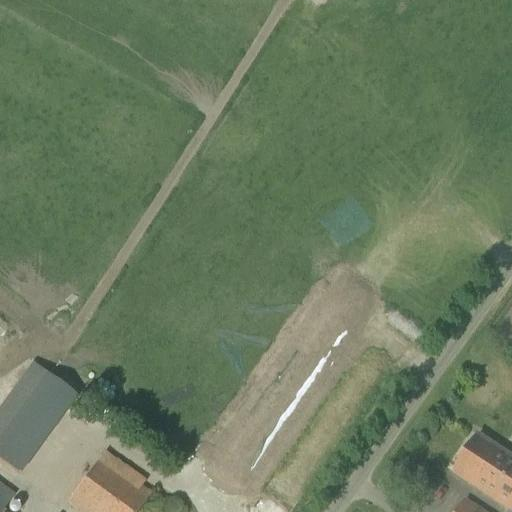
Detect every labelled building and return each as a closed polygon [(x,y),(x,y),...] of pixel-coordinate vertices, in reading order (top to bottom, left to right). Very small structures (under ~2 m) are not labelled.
[(32,363),(0,407),(0,458),(20,472),(75,395),(32,363)] [(511,511),(511,457),(477,436),(452,475),(510,511),(511,511)] [(66,505),(75,511),(138,511),(152,494),(142,486),(146,481),(104,451),(66,505)] [(0,511),(3,511),(16,496),(0,483),(0,511)] [(456,511),(483,511),(465,500),(456,511)]
